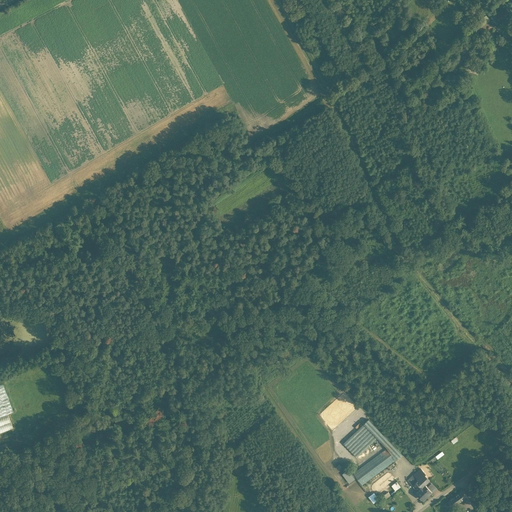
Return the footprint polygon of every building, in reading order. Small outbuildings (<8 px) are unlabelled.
[(505,6),(496,14),(501,21),(511,12),(505,6)] [(486,15),(475,25),(478,29),(489,19),(486,15)] [(0,416),(13,411),(3,384),(0,385),(0,416)] [(8,415),(0,417),(0,433),(13,429),(8,415)] [(396,460),(402,454),(369,419),(364,423),(366,425),(378,437),(387,447),(396,459),(396,460)] [(364,423),(344,443),(357,457),(378,437),(364,423)] [(387,447),(353,473),(362,485),(396,460),(396,459),(387,447)] [(355,477),(348,468),(342,473),(349,482),(355,477)] [(415,474),(414,474),(419,479),(423,475),(424,474),(425,473),(421,468),(415,474)] [(414,474),(408,480),(413,485),(419,479),(414,474),(415,474),(414,474)] [(423,475),(419,479),(413,485),(413,486),(414,486),(416,489),(417,489),(418,490),(416,492),(423,499),(423,498),(426,495),(428,494),(429,495),(429,494),(432,492),(432,491),(428,487),(425,484),(429,481),(423,475)] [(397,480),(392,484),(395,490),(401,486),(397,480)] [(432,483),(428,487),(432,491),(433,492),(437,488),(432,483)] [(464,489),(448,500),(453,507),(468,495),(464,489)]
